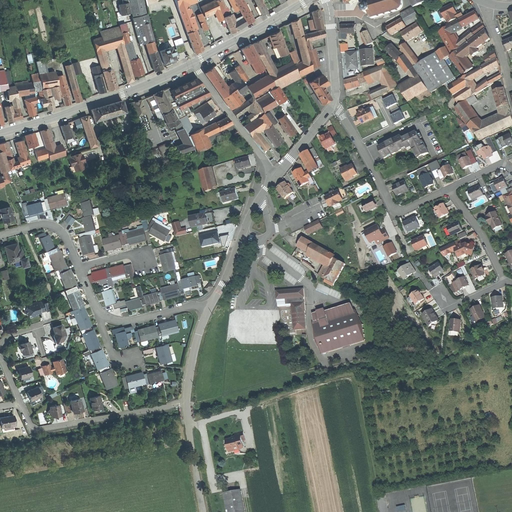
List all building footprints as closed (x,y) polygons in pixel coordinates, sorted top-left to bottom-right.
[(128,0),(133,18),(146,14),(142,0),(128,0)] [(216,2),(220,11),(225,9),(221,0),(216,2)] [(233,0),(238,9),(246,6),(242,0),(233,0)] [(265,7),(260,0),(254,0),(259,10),(265,7)] [(366,0),(368,6),(366,7),(366,6),(365,7),(365,8),(367,12),(366,12),(367,14),(368,13),(370,12),(372,18),(399,10),(400,9),(403,6),(404,2),(403,0),(366,0)] [(200,7),(204,17),(215,12),(219,10),(215,1),(200,7)] [(126,14),(131,13),(128,2),(123,3),(119,4),(121,15),(126,14)] [(177,7),(186,33),(195,30),(185,3),(177,7)] [(448,23),(464,15),(461,10),(456,13),(455,9),(453,4),(441,9),(448,23)] [(238,9),(246,24),(250,22),(254,21),(246,6),(238,9)] [(267,12),(265,7),(259,10),(262,15),(267,12)] [(403,17),(408,25),(417,20),(420,19),(414,7),(407,11),(402,14),(403,17)] [(223,18),(224,18),(228,16),(225,9),(220,11),(223,18)] [(317,25),(325,23),(322,10),(318,11),(314,13),(316,20),(317,25)] [(463,46),(475,36),(486,29),(483,24),(472,32),(461,42),(455,32),(480,19),(478,15),(476,12),(459,20),(459,19),(451,24),(451,25),(440,32),(452,53),(463,46)] [(197,15),(203,29),(207,27),(201,13),(197,15)] [(149,26),(146,14),(133,18),(132,18),(135,30),(149,26)] [(228,16),(224,18),(231,33),(235,31),(238,29),(235,21),(232,14),(228,16)] [(242,17),(235,21),(238,29),(246,25),(242,17)] [(388,27),(392,35),(407,27),(402,19),(388,27)] [(298,39),(305,37),(301,20),(297,22),(293,24),(297,39),(298,39)] [(317,25),(316,20),(309,21),(312,31),(318,30),(317,25)] [(122,25),(124,33),(128,32),(130,31),(128,23),(122,25)] [(405,37),(408,41),(424,32),(418,23),(403,33),(405,37)] [(347,34),(356,33),(355,25),(342,25),(342,30),(342,34),(347,34)] [(153,41),(149,26),(135,30),(141,45),(146,43),(153,41)] [(102,32),(103,38),(122,32),(120,27),(102,32)] [(186,33),(194,53),(198,51),(202,49),(195,30),(186,33)] [(475,46),(477,49),(481,46),(491,39),(488,34),(486,30),(472,41),(475,46)] [(306,35),(307,42),(311,42),(327,38),(326,34),(325,31),(306,35)] [(361,34),(367,46),(373,43),(370,36),(368,31),(361,34)] [(98,39),(101,51),(102,50),(117,46),(125,44),(122,32),(103,38),(98,39)] [(276,35),(271,37),(276,49),(278,48),(282,59),(291,55),(282,32),(276,35)] [(505,41),(511,38),(511,36),(510,33),(503,36),(505,41)] [(308,47),(305,37),(298,39),(300,48),(308,47)] [(127,43),(125,44),(131,63),(131,62),(137,60),(139,60),(134,41),(131,42),(127,43)] [(255,45),(259,56),(268,52),(262,41),(255,45)] [(460,49),(464,54),(475,46),(472,41),(460,49)] [(131,63),(125,44),(117,46),(124,67),(131,65),(131,63)] [(162,51),(166,64),(173,62),(178,60),(177,55),(187,51),(185,44),(177,46),(178,51),(176,52),(174,47),(167,49),(162,51)] [(387,49),(399,61),(400,60),(404,56),(400,51),(393,44),(390,47),(387,49)] [(407,44),(401,47),(410,59),(416,67),(421,63),(407,44)] [(248,48),(243,51),(251,65),(252,64),(261,60),(259,56),(255,45),(248,48)] [(484,49),(481,46),(477,49),(475,46),(464,54),(466,57),(471,53),(474,57),(484,49)] [(311,59),(308,47),(300,48),(304,62),(311,59)] [(446,48),(439,52),(439,54),(444,61),(445,60),(451,55),(447,47),(446,48)] [(317,49),(313,51),(309,52),(312,61),(314,63),(315,70),(322,67),(317,49)] [(474,68),(466,57),(464,54),(460,49),(451,56),(465,75),(474,68)] [(97,52),(103,71),(109,70),(102,50),(101,51),(97,52)] [(162,69),(156,51),(149,53),(148,54),(154,71),(158,70),(162,69)] [(363,67),(375,66),(374,59),(374,52),(367,52),(366,51),(361,51),(363,67)] [(263,64),(270,77),(278,70),(268,52),(259,56),(263,64)] [(291,54),(297,67),(302,65),(302,64),(297,52),(295,53),(291,54)] [(348,70),(359,69),(357,52),(347,53),(348,61),(348,70)] [(439,54),(439,52),(421,63),(416,67),(422,77),(432,92),(456,78),(445,60),(444,61),(439,54)] [(405,55),(404,56),(400,60),(415,81),(421,77),(405,55)] [(480,67),(492,60),(491,57),(478,64),(480,67)] [(482,67),(486,74),(500,66),(499,63),(498,58),(482,67)] [(137,60),(131,62),(137,78),(141,77),(146,75),(140,59),(139,60),(137,60)] [(315,71),(311,59),(304,62),(302,64),(302,65),(297,67),(302,77),(310,73),(315,71)] [(263,64),(261,60),(252,64),(255,68),(263,64)] [(302,79),(294,62),(278,70),(270,77),(277,89),(281,87),(283,89),(302,79)] [(71,64),(70,64),(65,66),(71,81),(75,80),(76,80),(74,75),(71,64)] [(270,77),(263,64),(255,68),(262,81),(270,77)] [(369,86),(382,81),(385,88),(388,93),(399,88),(391,71),(391,70),(387,64),(380,66),(358,75),(359,77),(361,85),(368,83),(369,86)] [(136,81),(131,65),(124,67),(129,83),(136,81)] [(92,70),(95,79),(102,77),(99,66),(93,68),(94,70),(92,70)] [(236,69),(246,83),(251,80),(242,66),(236,69)] [(217,67),(214,68),(223,81),(226,79),(217,67)] [(474,81),(486,74),(482,67),(469,74),(474,81)] [(207,74),(218,90),(226,84),(223,81),(214,68),(211,71),(207,74)] [(109,70),(103,71),(109,91),(114,89),(119,87),(114,69),(109,70)] [(231,73),(239,83),(243,80),(236,70),(231,73)] [(478,86),(474,81),(469,74),(461,79),(472,97),(480,92),(479,91),(478,86)] [(502,74),(488,81),(490,84),(502,77),(502,74)] [(40,80),(40,81),(42,90),(47,88),(53,87),(59,86),(58,81),(57,79),(56,76),(47,79),(47,78),(40,80)] [(325,76),(310,85),(324,106),(334,99),(327,88),(331,85),(325,76)] [(102,77),(95,79),(99,94),(103,92),(106,91),(102,77)] [(277,89),(270,77),(262,81),(249,89),(256,100),(272,92),(277,89)] [(347,85),(348,89),(361,86),(361,85),(359,77),(346,81),(347,85)] [(433,94),(421,77),(415,81),(401,89),(409,102),(418,97),(421,102),(433,94)] [(184,107),(204,97),(196,79),(180,87),(177,88),(170,91),(176,104),(177,106),(173,108),(178,119),(186,115),(190,113),(188,108),(187,107),(186,107),(185,108),(184,107)] [(460,104),(472,97),(461,79),(449,86),(460,104)] [(67,91),(64,80),(58,81),(59,86),(61,93),(67,91)] [(230,89),(232,93),(237,89),(241,95),(249,90),(243,80),(239,83),(235,86),(230,89)] [(488,80),(478,86),(479,91),(490,84),(488,81),(488,80)] [(34,92),(38,91),(42,90),(40,81),(32,83),(34,92)] [(32,83),(15,86),(17,96),(34,93),(34,92),(32,83)] [(218,90),(221,94),(228,88),(226,84),(218,90)] [(19,119),(21,119),(18,105),(19,105),(17,96),(15,86),(7,87),(8,90),(7,91),(8,100),(12,99),(16,120),(19,119)] [(61,93),(59,86),(53,87),(54,92),(55,95),(60,93),(61,93)] [(51,97),(56,95),(55,95),(54,92),(53,87),(47,88),(48,97),(51,97)] [(169,87),(162,90),(171,109),(173,108),(172,106),(176,104),(170,91),(169,87)] [(281,87),(277,89),(272,92),(281,105),(288,100),(281,87)] [(82,101),(78,88),(73,89),(72,90),(76,103),(79,102),(82,101)] [(221,94),(224,99),(232,93),(230,89),(228,88),(221,94)] [(373,99),(388,93),(385,88),(371,94),(373,99)] [(501,107),(510,105),(507,95),(505,88),(494,91),(499,108),(501,107)] [(233,111),(246,101),(241,95),(237,89),(232,93),(224,99),(229,105),(233,111)] [(152,95),(160,111),(162,114),(163,114),(166,112),(167,114),(172,112),(171,109),(162,90),(156,93),(152,95)] [(71,104),(67,91),(61,93),(64,106),(67,105),(71,104)] [(271,94),(258,102),(267,114),(271,111),(272,110),(274,109),(279,106),(271,94)] [(147,97),(155,113),(160,111),(152,95),(147,97)] [(389,107),(391,111),(399,107),(397,103),(398,103),(394,95),(383,100),(387,108),(389,107)] [(476,96),(467,101),(472,106),(480,102),(476,96)] [(48,97),(44,98),(46,106),(47,111),(51,110),(54,109),(51,97),(48,97)] [(254,98),(245,104),(247,107),(256,100),(254,98)] [(133,103),(138,117),(148,113),(143,100),(138,102),(133,103)] [(256,100),(247,107),(249,110),(253,115),(256,119),(265,113),(256,100)] [(97,122),(128,112),(125,101),(110,105),(94,110),(97,122)] [(456,109),(468,125),(480,118),(472,106),(467,101),(456,109)] [(32,102),(25,104),(28,117),(32,116),(35,115),(33,108),(33,106),(32,103),(32,102)] [(193,111),(195,114),(199,112),(208,106),(206,103),(193,111)] [(238,117),(249,110),(247,107),(245,104),(235,112),(237,115),(238,117)] [(511,125),(511,113),(510,105),(501,107),(503,113),(483,122),(480,118),(468,125),(474,132),(476,134),(480,141),(511,125)] [(4,107),(8,122),(11,121),(14,120),(11,106),(4,107)] [(199,112),(199,113),(205,121),(214,114),(211,109),(208,106),(199,112)] [(393,114),(391,115),(395,124),(405,119),(401,110),(401,111),(399,107),(391,111),(393,114)] [(172,130),(181,126),(178,119),(173,108),(171,109),(172,112),(167,114),(166,112),(163,114),(171,127),(172,130)] [(361,119),(363,124),(375,119),(372,110),(371,109),(365,111),(361,113),(359,114),(361,119)] [(159,121),(164,119),(162,114),(160,111),(155,113),(159,121)] [(279,123),(271,111),(267,114),(275,125),(279,123)] [(201,123),(205,121),(199,113),(199,112),(195,114),(201,123)] [(164,119),(169,128),(171,127),(163,114),(162,114),(164,119)] [(267,114),(246,127),(265,153),(272,147),(262,134),(265,131),(275,125),(267,114)] [(194,132),(186,115),(178,119),(181,126),(182,128),(186,136),(188,135),(189,135),(194,132)] [(287,115),(282,119),(281,118),(279,119),(280,120),(279,121),(282,126),(288,135),(289,134),(292,138),(295,136),(298,133),(287,115)] [(89,116),(82,118),(84,125),(92,123),(89,116)] [(227,117),(215,123),(218,130),(219,131),(232,124),(229,120),(227,117)] [(202,135),(218,130),(215,123),(215,122),(200,130),(202,135)] [(99,145),(92,123),(84,125),(92,148),(99,145)] [(64,125),(61,126),(65,139),(72,137),(72,136),(71,134),(69,129),(68,124),(64,125)] [(286,142),(275,125),(265,131),(277,148),(281,145),(286,142)] [(329,129),(333,137),(337,135),(333,127),(329,129)] [(46,130),(42,131),(47,146),(47,148),(50,157),(51,160),(67,155),(63,143),(57,146),(55,140),(54,141),(50,128),(46,130)] [(194,147),(188,135),(186,136),(182,128),(176,131),(183,144),(176,147),(180,154),(194,147)] [(208,147),(202,135),(200,130),(199,129),(194,132),(189,135),(196,152),(208,147)] [(382,154),(385,159),(396,153),(396,152),(399,150),(400,151),(408,147),(409,151),(414,148),(417,154),(419,159),(429,153),(424,142),(422,142),(417,132),(403,139),(402,136),(379,147),(382,154)] [(30,148),(39,145),(36,133),(31,135),(27,136),(30,148)] [(336,145),(330,134),(327,135),(325,136),(324,135),(322,137),(321,139),(327,150),(330,148),(332,147),(336,145)] [(511,144),(511,137),(510,134),(500,139),(504,148),(508,146),(511,145),(511,144)] [(76,139),(73,140),(68,141),(70,149),(79,146),(76,139)] [(21,142),(18,143),(21,155),(29,153),(25,141),(21,142)] [(6,152),(7,151),(11,150),(9,143),(4,144),(0,144),(0,147),(1,152),(2,153),(6,152)] [(158,147),(161,153),(168,150),(165,144),(158,147)] [(40,160),(50,157),(47,148),(45,149),(37,152),(40,160)] [(484,157),(486,161),(490,159),(494,157),(490,148),(485,151),(482,152),(484,157)] [(302,155),(312,173),(320,169),(314,158),(310,151),(307,153),(302,155)] [(12,174),(12,171),(6,152),(2,153),(1,152),(0,152),(0,164),(3,174),(5,173),(7,180),(5,180),(7,184),(14,182),(10,175),(12,174)] [(32,163),(29,155),(21,157),(19,158),(20,161),(22,167),(32,163)] [(75,156),(70,158),(71,160),(69,161),(71,168),(73,167),(75,172),(85,169),(83,163),(85,162),(83,159),(82,156),(81,156),(78,157),(78,159),(76,159),(75,156)] [(323,167),(317,156),(314,158),(320,169),(323,167)] [(460,160),(464,169),(468,167),(472,165),(470,161),(469,158),(468,156),(460,160)] [(236,161),(239,169),(251,166),(250,162),(249,158),(236,161)] [(437,160),(429,163),(432,171),(438,169),(436,165),(439,164),(437,160)] [(342,171),(347,180),(358,174),(356,170),(353,165),(342,171)] [(442,169),(446,178),(450,176),(454,174),(451,165),(442,169)] [(205,193),(217,190),(212,168),(200,171),(205,193)] [(418,172),(420,177),(429,172),(427,168),(418,172)] [(299,173),(295,175),(302,189),(310,184),(311,186),(316,184),(309,172),(305,174),(303,170),(299,173)] [(421,178),(425,188),(430,186),(434,184),(429,174),(421,178)] [(494,182),(499,191),(500,190),(508,186),(504,179),(500,181),(499,180),(494,182)] [(395,186),(399,195),(404,192),(409,190),(405,181),(395,186)] [(277,189),(285,199),(294,193),(286,182),(282,186),(277,189)] [(470,191),(475,200),(484,195),(479,186),(475,189),(470,191)] [(222,193),(224,203),(239,200),(238,194),(236,189),(222,193)] [(339,191),(327,197),(329,200),(332,206),(333,205),(334,207),(340,204),(339,202),(344,200),(339,191)] [(511,191),(509,193),(503,195),(505,200),(511,196),(511,191)] [(49,199),(52,210),(61,208),(69,206),(66,194),(49,199)] [(362,204),(367,213),(376,208),(374,204),(371,199),(362,204)] [(91,201),(82,204),(83,211),(85,218),(92,216),(95,215),(93,210),(91,201)] [(28,207),(30,216),(38,214),(45,212),(43,203),(42,203),(28,207)] [(435,208),(440,218),(449,214),(446,208),(444,204),(435,208)] [(0,211),(2,216),(3,221),(14,217),(10,205),(0,208),(0,211)] [(492,225),(494,230),(503,226),(496,212),(487,216),(488,217),(487,217),(489,222),(490,221),(492,225)] [(208,225),(215,223),(214,218),(213,213),(206,215),(208,225)] [(193,228),(208,225),(206,215),(191,218),(193,228)] [(94,221),(92,216),(85,218),(83,219),(85,225),(87,233),(89,232),(93,231),(96,231),(95,225),(94,221)] [(409,220),(404,223),(409,232),(420,227),(417,218),(412,221),(411,219),(409,220)] [(180,221),(172,223),(176,236),(188,233),(186,227),(182,228),(180,221)] [(305,228),(308,235),(323,228),(319,221),(305,228)] [(448,227),(452,236),(463,231),(461,226),(459,222),(448,227)] [(151,231),(150,233),(157,237),(166,242),(171,231),(156,223),(151,231)] [(380,225),(367,231),(372,243),(377,240),(379,244),(391,238),(389,234),(387,229),(383,231),(380,225)] [(145,229),(127,234),(130,244),(131,245),(138,243),(148,241),(145,229)] [(371,248),(379,244),(377,240),(372,243),(367,231),(363,233),(371,248)] [(201,236),(203,247),(219,243),(219,244),(223,244),(221,238),(220,238),(219,236),(219,232),(211,234),(211,233),(207,233),(207,235),(201,236)] [(40,238),(45,252),(54,248),(51,242),(48,235),(46,236),(40,238)] [(96,253),(91,236),(90,236),(81,238),(80,239),(82,247),(84,256),(96,253)] [(103,240),(106,252),(115,249),(123,247),(123,246),(121,239),(120,236),(103,240)] [(415,246),(417,251),(429,245),(424,236),(413,241),(415,246)] [(297,246),(308,252),(314,243),(307,239),(301,239),(297,246)] [(393,241),(383,245),(388,256),(398,252),(393,241)] [(314,243),(308,252),(318,258),(326,262),(331,253),(314,243)] [(452,249),(456,248),(455,247),(454,243),(439,250),(444,256),(453,252),(452,249)] [(11,245),(5,247),(9,263),(24,259),(23,256),(23,254),(20,255),(19,250),(17,244),(11,245)] [(462,245),(462,244),(455,247),(456,248),(455,248),(459,257),(466,254),(471,255),(474,246),(471,245),(469,244),(462,245)] [(55,252),(54,248),(45,252),(39,254),(42,261),(50,258),(48,254),(55,252)] [(59,250),(55,252),(48,254),(50,258),(55,271),(57,270),(66,266),(63,258),(59,250)] [(162,263),(165,273),(176,270),(172,253),(161,255),(160,255),(162,263)] [(334,259),(331,253),(326,262),(331,265),(334,259)] [(25,255),(23,256),(24,259),(9,263),(9,266),(21,264),(21,265),(27,264),(25,255)] [(345,265),(334,259),(331,265),(326,274),(323,278),(326,279),(334,284),(345,265)] [(321,271),(326,274),(331,265),(326,262),(321,271)] [(399,271),(405,280),(410,277),(409,276),(411,274),(412,276),(413,274),(412,273),(415,271),(416,272),(417,272),(410,263),(399,271)] [(430,270),(435,278),(438,276),(445,271),(439,263),(430,270)] [(132,264),(128,265),(131,276),(127,277),(129,283),(136,281),(132,264)] [(110,268),(111,270),(113,278),(126,274),(125,266),(124,265),(117,266),(110,268)] [(471,270),(476,280),(485,275),(484,272),(483,270),(484,269),(482,265),(471,270)] [(67,270),(59,274),(66,290),(75,286),(77,285),(73,277),(70,269),(67,270)] [(100,281),(108,279),(106,271),(106,269),(99,271),(92,273),(94,282),(100,281)] [(1,272),(3,280),(9,278),(7,270),(1,272)] [(182,280),(184,289),(191,287),(198,285),(198,284),(196,277),(196,276),(182,280)] [(457,281),(461,290),(465,288),(469,286),(465,277),(457,281)] [(456,292),(461,290),(457,281),(452,283),(456,292)] [(182,296),(181,294),(179,284),(162,289),(163,292),(164,300),(165,300),(173,298),(182,296)] [(76,289),(66,294),(73,310),(76,309),(83,306),(84,306),(81,297),(77,289),(76,289)] [(289,290),(276,291),(277,299),(286,299),(303,297),(304,297),(304,289),(289,290)] [(110,291),(103,292),(105,300),(107,307),(111,306),(116,304),(113,290),(110,291)] [(419,291),(411,296),(411,297),(414,301),(417,305),(425,299),(423,297),(419,291)] [(161,302),(161,300),(159,293),(159,292),(144,296),(146,305),(147,305),(154,304),(161,302)] [(302,298),(303,297),(286,299),(287,301),(290,303),(292,303),(293,316),(296,316),(297,330),(303,329),(306,326),(305,319),(306,319),(305,302),(304,302),(303,301),(302,298)] [(497,297),(493,298),(494,309),(504,308),(502,297),(497,297)] [(143,308),(143,306),(141,299),(140,299),(139,299),(127,302),(129,312),(137,310),(143,308)] [(43,301),(39,302),(40,306),(41,309),(42,312),(45,310),(46,311),(50,310),(48,302),(44,304),(43,301)] [(29,315),(29,318),(35,316),(41,314),(39,309),(38,306),(37,302),(26,305),(27,308),(24,313),(29,315)] [(354,303),(311,316),(314,333),(321,348),(323,347),(361,335),(364,334),(363,324),(356,311),(354,303)] [(477,322),(486,318),(481,307),(476,309),(472,311),(477,322)] [(77,312),(74,314),(81,331),(91,326),(92,326),(88,317),(85,309),(84,309),(77,312)] [(423,315),(430,326),(436,323),(435,323),(439,321),(440,321),(436,315),(434,311),(428,314),(428,313),(423,315)] [(160,327),(163,336),(180,332),(177,320),(167,323),(160,325),(160,327)] [(457,320),(452,320),(451,332),(460,332),(462,321),(457,320)] [(62,324),(52,327),(54,334),(53,336),(55,343),(62,341),(65,335),(62,324)] [(148,340),(160,337),(157,328),(157,326),(146,328),(139,330),(139,331),(142,342),(143,342),(148,340)] [(126,331),(116,334),(118,340),(120,348),(129,345),(128,340),(132,339),(133,336),(133,333),(136,332),(135,327),(125,329),(126,331)] [(93,329),(92,329),(82,334),(89,350),(91,350),(99,346),(100,346),(96,337),(93,329)] [(363,344),(361,335),(323,347),(325,354),(350,346),(349,342),(356,340),(359,345),(363,344)] [(24,341),(20,343),(20,345),(19,346),(21,351),(22,350),(23,352),(23,355),(32,352),(29,343),(25,344),(25,343),(24,341)] [(169,345),(157,348),(160,357),(162,365),(173,362),(169,345)] [(102,349),(100,349),(92,353),(91,354),(98,370),(99,370),(108,366),(109,366),(105,357),(102,349)] [(52,362),(56,374),(66,371),(62,359),(56,361),(52,362)] [(49,364),(42,366),(44,375),(52,373),(49,364)] [(20,374),(21,379),(24,378),(31,376),(29,366),(18,369),(20,374)] [(110,368),(109,369),(100,372),(99,373),(106,389),(117,385),(113,375),(110,368)] [(153,373),(147,374),(149,382),(150,383),(163,380),(161,371),(153,373)] [(133,374),(125,377),(128,388),(145,383),(143,374),(142,372),(133,374)] [(38,387),(27,392),(29,397),(31,401),(32,401),(41,397),(42,396),(38,387)] [(90,398),(93,409),(102,407),(100,399),(99,396),(90,398)] [(70,401),(73,413),(78,412),(83,410),(80,399),(70,401)] [(59,405),(55,406),(54,405),(50,406),(50,409),(48,412),(51,415),(52,417),(56,417),(61,416),(59,405)] [(6,417),(0,417),(0,419),(1,428),(3,427),(12,426),(14,425),(12,416),(6,417)] [(231,447),(233,455),(243,453),(242,447),(246,447),(245,440),(247,439),(246,431),(237,432),(237,435),(238,438),(235,438),(230,439),(231,447)] [(229,511),(246,511),(242,489),(226,493),(229,511)]
